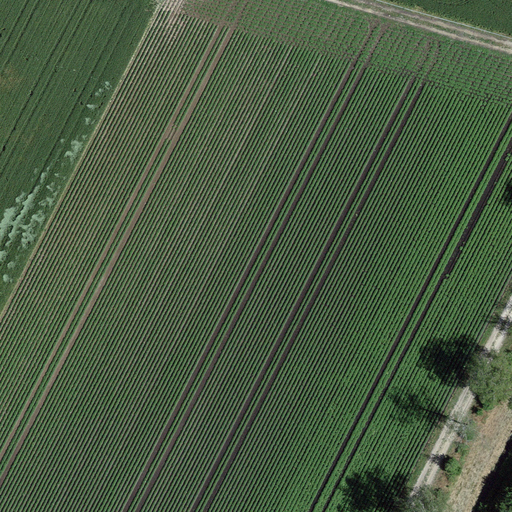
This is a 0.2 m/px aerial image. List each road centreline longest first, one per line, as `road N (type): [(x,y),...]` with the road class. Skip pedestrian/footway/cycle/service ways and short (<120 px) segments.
road 1 (track): [(323,0),(511,54)]
road 2 (track): [(425,511),(511,350)]
